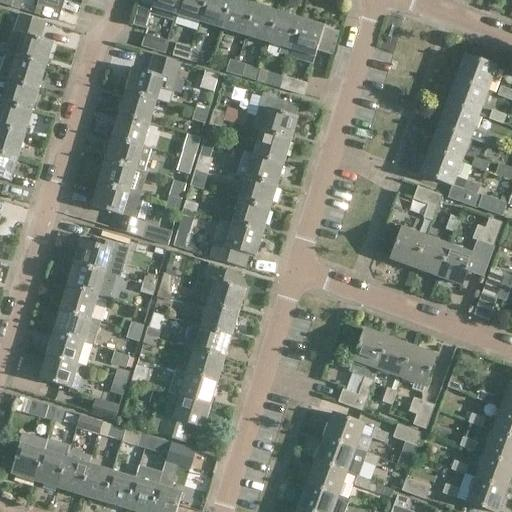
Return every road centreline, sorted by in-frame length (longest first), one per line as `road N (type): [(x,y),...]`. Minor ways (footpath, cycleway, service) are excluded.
road 1 (residential): [(0,361),(120,0)]
road 2 (residential): [(298,271),(378,0)]
road 3 (residential): [(223,511),(298,271)]
road 4 (residential): [(511,348),(298,271)]
road 5 (residential): [(511,41),(394,0)]
